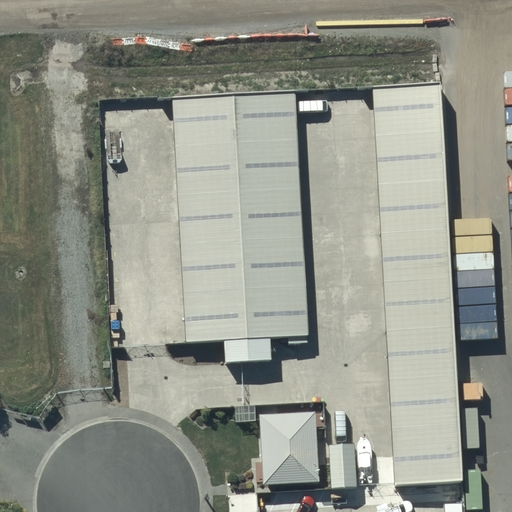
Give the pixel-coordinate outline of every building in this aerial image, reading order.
[(290,67),(173,72),(186,333),(303,327),(290,67)] [(436,68),(371,71),(390,471),(455,468),(436,68)] [(312,395),(253,397),(256,466),(315,463),(312,395)] [(355,448),(328,448),(331,493),(357,491),(355,448)] [(451,511),(450,490),(261,499),(261,511),(451,511)]
